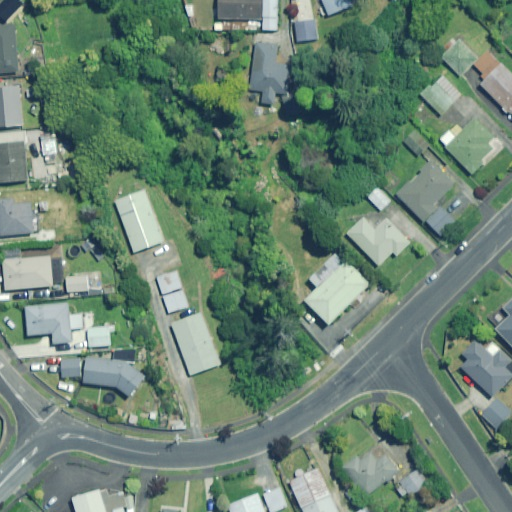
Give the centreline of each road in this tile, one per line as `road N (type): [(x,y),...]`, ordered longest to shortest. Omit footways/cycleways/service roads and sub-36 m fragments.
road 1 (residential): [(390,339),(319,406),(222,450),(173,455),(84,437),(48,440)]
road 2 (residential): [(390,339),(507,511)]
road 3 (residential): [(511,219),(390,339)]
